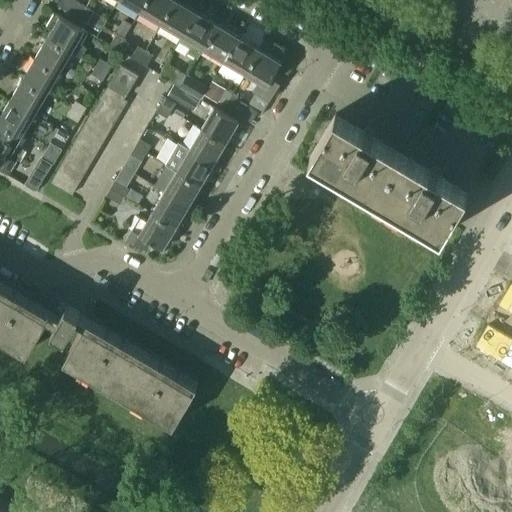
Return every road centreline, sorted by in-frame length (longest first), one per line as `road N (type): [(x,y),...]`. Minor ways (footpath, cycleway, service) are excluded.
road 1 (residential): [(179,296),(325,52)]
road 2 (residential): [(375,419),(179,296)]
road 3 (residential): [(179,296),(112,264),(59,272),(0,239)]
road 4 (residential): [(467,163),(344,91),(325,52)]
road 5 (residential): [(425,345),(511,194)]
